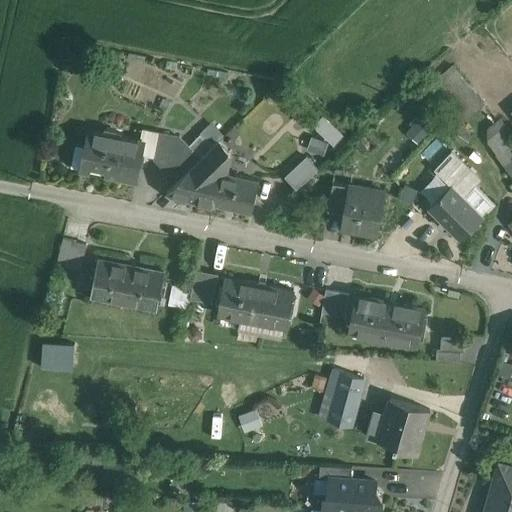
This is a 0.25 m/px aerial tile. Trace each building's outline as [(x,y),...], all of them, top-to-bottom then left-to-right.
[(454,65),(431,86),(440,97),(464,77),(454,65)] [(464,77),(440,97),(460,122),(484,102),(464,77)] [(336,142),(346,131),(325,112),(315,123),(336,142)] [(408,129),(421,141),(435,126),(423,114),(408,129)] [(500,119),(490,128),(488,141),(507,126),(500,119)] [(458,120),(449,129),(464,143),(472,135),(458,120)] [(507,126),(488,141),(497,153),(511,141),(511,131),(508,126),(507,126)] [(144,141),(90,131),(83,169),(137,180),(144,141)] [(180,137),(160,133),(155,157),(159,158),(179,179),(201,158),(180,137)] [(309,147),(327,152),(330,140),(313,134),(309,147)] [(201,158),(167,191),(175,198),(189,202),(189,200),(214,205),(215,203),(214,203),(221,171),(227,173),(231,153),(219,141),(201,158)] [(511,141),(497,153),(496,154),(511,174),(511,141)] [(348,142),(337,152),(341,158),(353,147),(348,142)] [(307,156),(286,176),(298,188),(319,168),(307,156)] [(227,173),(221,171),(214,203),(215,203),(252,212),(259,180),(227,173)] [(351,184),(334,181),(328,210),(345,213),(351,184)] [(386,190),(351,184),(345,213),(343,227),(378,234),(386,190)] [(484,216),(452,185),(430,207),(461,239),(484,216)] [(88,243),(64,237),(58,262),(82,268),(88,243)] [(165,272),(99,259),(92,294),(158,307),(165,272)] [(219,275),(196,271),(191,298),(214,302),(219,275)] [(294,290),(227,277),(220,314),(287,327),(294,290)] [(350,293),(327,289),(323,311),(346,316),(350,293)] [(425,308),(359,295),(352,330),(418,343),(425,308)] [(466,339),(442,337),(441,349),(462,350),(465,351),(466,339)] [(44,365),(77,365),(77,340),(45,339),(44,365)] [(441,349),(438,349),(437,361),(461,362),(462,350),(441,349)] [(335,368),(321,416),(331,418),(336,398),(344,370),(335,368)] [(365,377),(344,370),(336,398),(357,404),(365,377)] [(277,395),(242,409),(249,427),(284,413),(277,395)] [(430,408),(392,397),(387,414),(391,415),(384,439),(380,437),(380,439),(396,443),(395,446),(417,452),(423,434),(421,433),(428,408),(430,409),(430,408)] [(357,404),(336,398),(331,417),(352,423),(357,404)] [(511,511),(511,465),(501,462),(487,511),(511,511)] [(354,465),(322,463),(321,475),(332,476),(332,475),(353,476),(354,465)] [(353,476),(332,475),(332,476),(331,491),(326,495),(326,507),(382,510),(384,495),(376,486),(377,478),(353,476)]
